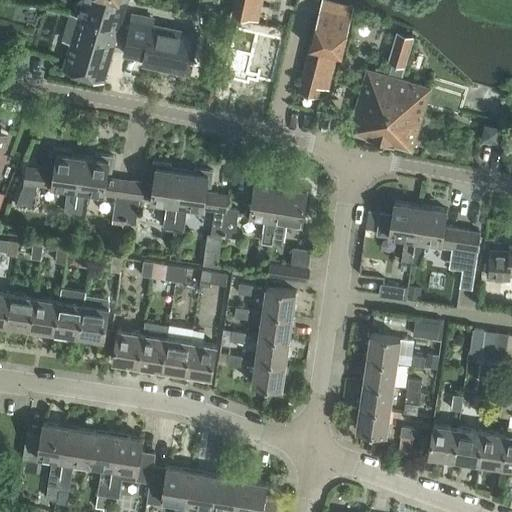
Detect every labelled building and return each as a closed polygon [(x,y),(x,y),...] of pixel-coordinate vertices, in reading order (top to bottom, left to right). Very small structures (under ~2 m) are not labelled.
[(86,0),(82,16),(121,28),(129,0),(86,0)] [(261,0),(235,0),(230,23),(255,29),(261,0)] [(333,0),(322,0),(299,90),(319,95),(321,86),(329,88),(338,53),(342,54),(354,5),(333,0)] [(193,70),(200,31),(155,23),(156,16),(134,11),(127,52),(146,55),(145,61),(193,70)] [(106,78),(121,28),(82,16),(66,66),(106,78)] [(369,68),(351,131),(382,139),(413,148),(431,86),(401,77),(404,66),(413,35),(398,31),(389,61),(392,62),(389,74),(369,68)] [(280,47),(233,36),(224,76),(228,77),(226,88),(246,93),(247,89),(255,91),(256,88),(270,90),(280,47)] [(498,142),(501,125),(484,122),(481,138),(498,142)] [(0,171),(7,153),(3,152),(10,132),(0,128),(0,171)] [(65,211),(75,213),(84,155),(72,153),(72,149),(54,146),(52,162),(56,162),(55,168),(28,164),(26,180),(17,204),(35,207),(39,184),(68,188),(65,211)] [(113,221),(125,223),(131,179),(107,175),(108,170),(112,170),(115,155),(97,153),(96,157),(84,155),(75,213),(86,214),(90,191),(117,195),(113,221)] [(178,204),(183,169),(171,168),(171,164),(153,161),(151,176),(155,177),(155,182),(131,179),(125,223),(137,224),(140,199),(167,203),(164,226),(175,227),(178,204)] [(183,169),(178,204),(175,227),(185,229),(189,206),(215,210),(212,233),(224,235),(228,207),(230,193),(207,190),(207,184),(212,185),(214,170),(196,167),(195,171),(183,169)] [(262,241),(273,242),(282,184),(256,180),(251,214),(266,216),(262,241)] [(308,188),(282,184),(273,242),(284,244),(288,220),(303,222),(308,188)] [(382,211),(378,232),(406,236),(402,260),(412,262),(421,204),(395,200),(393,213),(382,211)] [(423,263),(427,239),(467,245),(460,285),(473,287),(479,248),(481,230),(445,225),(447,208),(421,204),(412,262),(423,263)] [(240,208),(228,207),(224,235),(236,236),(240,208)] [(295,233),(294,252),(317,253),(318,235),(295,233)] [(58,245),(74,247),(75,236),(59,234),(58,245)] [(20,240),(10,238),(7,253),(18,255),(20,240)] [(34,242),(32,257),(42,258),(44,243),(34,242)] [(511,244),(510,250),(492,249),(490,277),(510,278),(510,272),(511,271),(511,244)] [(58,246),(56,260),(66,262),(69,247),(58,246)] [(91,266),(93,251),(83,250),(81,265),(91,266)] [(121,271),(124,256),(113,254),(111,269),(121,271)] [(161,262),(155,261),(145,259),(142,274),(158,276),(161,262)] [(308,278),(310,266),(271,261),(269,273),(308,278)] [(167,278),(177,279),(179,265),(169,263),(167,278)] [(189,266),(179,265),(177,279),(187,281),(189,266)] [(211,282),(213,270),(203,268),(201,283),(211,285),(211,282)] [(213,270),(211,282),(226,284),(228,272),(213,270)] [(239,292),(252,294),(254,284),(240,282),(239,292)] [(379,294),(407,298),(409,286),(381,282),(379,294)] [(409,286),(407,298),(420,300),(422,285),(409,284),(409,286)] [(264,310),(293,315),(297,290),(267,286),(264,310)] [(80,334),(87,292),(86,292),(87,290),(62,287),(60,298),(61,299),(56,331),(80,334)] [(0,321),(7,323),(12,291),(0,289),(0,321)] [(32,327),(36,295),(12,291),(7,323),(32,327)] [(109,296),(87,292),(80,334),(105,338),(110,306),(110,302),(109,296)] [(36,295),(32,327),(56,331),(61,299),(60,298),(36,295)] [(235,318),(235,316),(249,318),(250,308),(229,304),(227,317),(235,318)] [(293,315),(264,310),(260,333),(290,337),(293,315)] [(416,318),(413,336),(438,340),(441,322),(416,318)] [(139,363),(144,332),(119,328),(114,359),(139,363)] [(194,329),(192,339),(193,339),(188,371),(212,375),(218,343),(204,341),(205,330),(194,329)] [(245,342),(247,332),(233,329),(232,339),(245,342)] [(482,353),(495,355),(499,331),(498,331),(486,329),(482,353)] [(508,333),(499,331),(495,355),(491,380),(501,381),(504,362),(511,363),(511,332),(508,332),(508,333)] [(139,363),(163,367),(168,335),(144,332),(139,363)] [(368,357),(398,361),(401,337),(372,332),(368,357)] [(290,337),(260,333),(257,357),(287,361),(290,337)] [(193,339),(192,339),(168,335),(163,367),(188,371),(193,339)] [(427,352),(425,364),(438,366),(439,354),(427,352)] [(228,363),(242,365),(243,355),(230,353),(228,363)] [(413,354),(412,364),(425,366),(426,356),(413,354)] [(287,361),(257,357),(253,382),(283,386),(287,361)] [(398,361),(368,357),(365,379),(394,384),(398,361)] [(425,364),(424,375),(437,376),(438,366),(425,364)] [(421,389),(423,379),(409,377),(408,387),(421,389)] [(394,384),(365,379),(361,403),(391,408),(394,384)] [(462,409),(464,395),(454,393),(452,408),(462,409)] [(476,411),(486,413),(487,413),(488,398),(478,397),(476,411)] [(510,417),(511,406),(511,401),(503,400),(500,415),(510,417)] [(404,411),(418,413),(418,412),(419,404),(406,401),(404,411)] [(391,408),(361,403),(358,428),(387,433),(391,408)] [(419,404),(418,412),(429,414),(430,405),(419,404)] [(53,458),(49,484),(47,498),(57,500),(59,486),(60,486),(69,425),(44,421),(42,433),(28,431),(24,457),(39,460),(40,456),(53,458)] [(455,458),(460,426),(434,422),(430,454),(455,458)] [(89,464),(94,429),(69,425),(60,486),(71,488),(75,462),(89,464)] [(414,437),(416,427),(402,425),(401,435),(402,435),(413,437),(414,437)] [(508,433),(503,465),(511,466),(511,425),(509,425),(508,433)] [(460,426),(455,458),(479,461),(484,429),(460,426)] [(94,429),(89,464),(103,466),(98,492),(96,506),(104,508),(103,511),(106,511),(109,494),(119,433),(94,429)] [(484,429),(479,461),(503,465),(508,433),(507,433),(484,429)] [(119,433),(109,494),(120,496),(123,477),(150,482),(151,482),(152,476),(153,476),(154,463),(156,452),(142,450),(144,437),(119,433)] [(402,435),(399,451),(411,453),(413,437),(402,435)] [(150,482),(147,501),(148,501),(163,504),(164,500),(177,502),(175,511),(186,511),(193,469),(168,465),(168,466),(154,463),(153,476),(152,476),(151,482),(150,482)] [(193,469),(186,511),(197,511),(199,506),(213,508),(218,473),(193,469)] [(218,473),(213,508),(226,510),(226,511),(237,511),(243,477),(218,473)] [(268,481),(243,477),(237,511),(274,511),(277,499),(273,498),(273,495),(266,494),(268,481)] [(60,490),(58,502),(67,503),(69,491),(60,490)]
